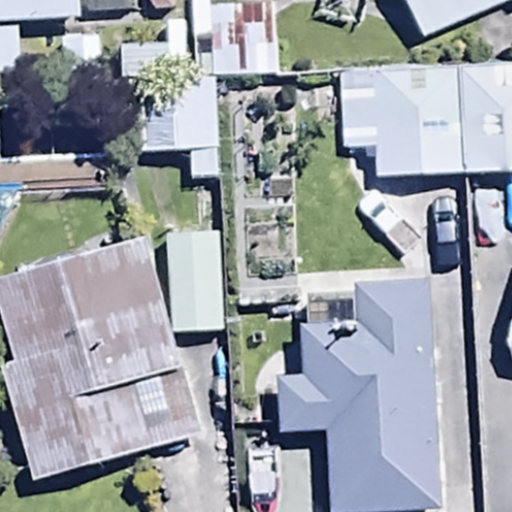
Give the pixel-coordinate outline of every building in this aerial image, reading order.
[(0,0),(0,25),(22,24),(80,22),(79,0),(0,0)] [(511,0),(407,0),(424,40),(511,4),(511,0)] [(22,24),(0,25),(0,82),(24,81),(22,24)] [(167,49),(120,49),(120,83),(183,83),(184,27),(167,27),(167,49)] [(511,67),(463,70),(465,182),(511,179),(511,67)] [(465,182),(463,70),(339,77),(343,158),(367,157),(367,164),(375,164),(376,186),(465,182)] [(137,89),(140,157),(190,155),(191,182),(222,181),(218,86),(137,89)] [(170,238),(176,337),(225,334),(219,235),(170,238)] [(0,371),(39,491),(207,434),(176,337),(142,236),(0,283),(0,309),(17,362),(0,368),(0,371)] [(440,511),(427,284),(358,288),(360,323),(298,326),(301,379),(276,380),(276,398),(240,400),(242,429),(280,427),(281,442),(325,439),(329,511),(440,511)]
